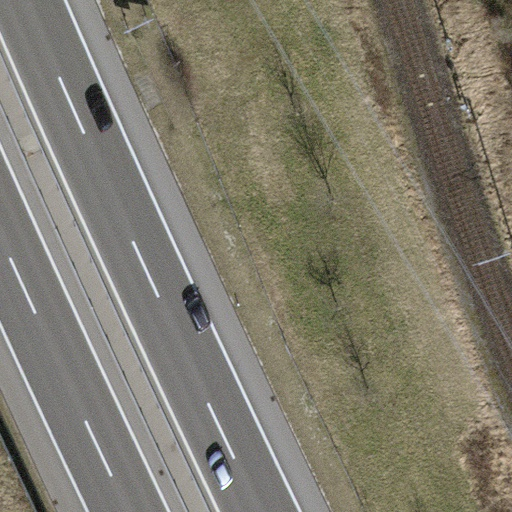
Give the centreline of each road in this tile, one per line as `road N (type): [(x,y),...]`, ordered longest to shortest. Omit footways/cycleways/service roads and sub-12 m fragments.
road 1 (motorway): [(262,511),(27,0)]
road 2 (motorway): [(0,233),(129,511)]
